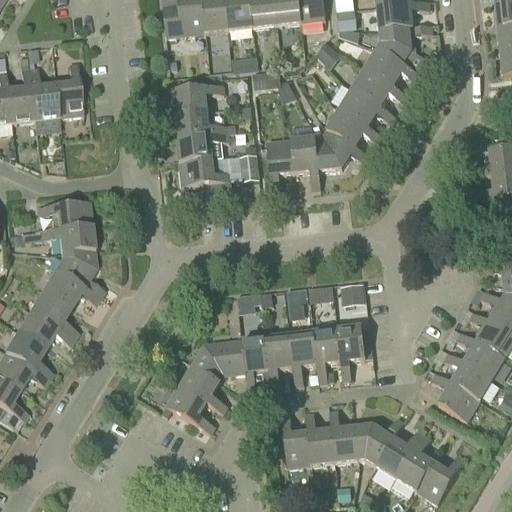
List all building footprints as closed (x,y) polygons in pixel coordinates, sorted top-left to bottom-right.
[(196,41),(192,8),(177,10),(176,0),(159,0),(165,45),(196,41)] [(228,38),(224,5),(209,7),(208,0),(191,0),(192,8),(196,41),(228,38)] [(228,38),(252,35),(247,0),(240,0),(241,3),(224,5),(228,38)] [(276,32),(272,0),(268,0),(257,1),(256,0),(247,0),(252,35),(276,32)] [(272,0),(276,32),(300,30),(296,0),(272,0)] [(296,0),(300,30),(324,27),(320,0),(296,0)] [(333,0),(336,17),(354,15),(352,0),(333,0)] [(410,11),(408,0),(374,0),(376,15),(410,11)] [(511,0),(493,0),(495,12),(511,10),(511,0)] [(412,35),(412,34),(410,19),(429,17),(428,9),(410,11),(376,15),(379,39),(412,35)] [(511,10),(495,12),(497,36),(511,34),(511,10)] [(355,16),(337,17),(338,36),(357,34),(355,16)] [(405,75),(406,74),(415,59),(413,43),(432,41),(431,32),(412,34),(412,35),(379,39),(380,50),(376,57),(405,75)] [(500,60),(511,58),(511,34),(497,36),(500,60)] [(353,35),(338,37),(338,42),(358,49),(359,37),(352,37),(353,35)] [(331,75),(342,62),(325,47),(314,60),(331,75)] [(421,84),(406,74),(405,75),(376,57),(364,77),(393,94),(401,82),(416,91),(421,84)] [(511,82),(511,58),(500,60),(503,84),(511,83),(511,82)] [(233,80),(246,78),(244,65),(231,66),(233,80)] [(69,90),(54,92),(57,125),(81,122),(77,80),(76,70),(67,71),(69,90)] [(57,125),(54,92),(38,93),(36,75),(27,76),(33,127),(57,125)] [(9,130),(33,127),(27,76),(19,77),(21,95),(6,97),(5,97),(9,130)] [(408,103),(393,94),(364,77),(351,97),(380,115),(388,101),(404,111),(408,103)] [(5,97),(6,97),(4,79),(0,79),(0,130),(9,130),(5,97)] [(254,96),(279,93),(277,79),(253,82),(254,96)] [(173,122),(206,119),(205,103),(223,101),(222,92),(170,97),(173,122)] [(395,124),(380,115),(351,97),(339,117),(367,135),(375,122),(391,132),(395,124)] [(383,145),(367,135),(339,117),(326,137),(354,156),(354,155),(363,142),(378,152),(383,145)] [(176,146),(227,140),(226,132),(208,134),(206,119),(173,122),(176,146)] [(370,165),(354,155),(354,156),(326,137),(322,144),(314,145),(318,178),(342,175),(350,162),(366,172),(370,165)] [(212,166),(210,151),(228,149),(227,140),(176,146),(179,170),(212,166)] [(320,197),(318,178),(314,145),(290,147),(294,181),(310,179),(312,198),(320,197)] [(279,182),(294,181),(290,147),(266,150),(272,202),(281,201),(279,182)] [(241,163),(256,161),(255,154),(241,156),(241,163)] [(491,181),(511,179),(511,154),(482,158),(484,174),(471,175),(472,184),(491,182),(491,181)] [(212,166),(179,170),(181,195),(259,186),(256,161),(241,163),(212,166)] [(493,206),(511,203),(511,179),(491,181),(491,182),(492,197),(474,199),(475,208),(493,206)] [(511,203),(493,206),(495,222),(476,224),(477,232),(511,228),(511,203)] [(52,237),(91,233),(88,209),(36,215),(37,222),(51,221),(52,237)] [(60,260),(93,256),(91,233),(52,237),(19,240),(20,249),(40,247),(58,245),(60,260)] [(54,278),(98,305),(103,298),(87,288),(95,275),(93,256),(60,260),(61,267),(54,278)] [(502,295),(511,294),(511,269),(481,272),(482,280),(500,279),(502,295)] [(94,312),(98,305),(54,278),(41,298),(71,316),(79,303),(94,312)] [(342,290),(346,311),(368,307),(365,287),(342,290)] [(500,309),(511,316),(511,294),(502,295),(503,304),(500,309)] [(294,296),(284,297),(285,312),(295,311),(294,296)] [(62,330),(71,316),(41,298),(29,319),(73,346),(77,339),(62,330)] [(259,301),(261,315),(262,315),(262,312),(272,311),(271,299),(259,301)] [(511,316),(500,309),(484,299),(480,306),(496,316),(487,329),(487,330),(511,344),(511,316)] [(237,318),(261,315),(259,301),(236,303),(237,318)] [(69,353),(73,346),(29,319),(16,339),(45,357),(54,344),(69,353)] [(472,320),(467,327),(474,331),(470,338),(479,343),(475,350),(503,368),(510,358),(511,353),(511,344),(511,345),(502,339),(487,330),(487,329),(472,320)] [(340,369),(339,369),(341,388),(350,387),(348,368),(364,367),(360,333),(336,336),(340,369)] [(324,371),(339,369),(340,369),(336,336),(312,339),(316,372),(315,372),(317,391),(326,390),(324,371)] [(37,371),(45,357),(16,339),(4,359),(48,387),(52,380),(37,371)] [(301,374),(315,372),(316,372),(312,339),(288,342),(292,375),(294,393),(302,392),(301,374)] [(475,350),(459,340),(454,348),(470,357),(462,370),(462,371),(491,388),(503,368),(475,350)] [(277,376),(292,375),(288,342),(264,344),(268,377),(269,396),(279,395),(277,376)] [(253,379),(268,377),(264,344),(240,347),(244,380),(243,380),(245,399),(255,398),(253,379)] [(223,383),(243,380),(244,380),(240,347),(203,351),(190,372),(218,390),(223,383)] [(43,394),(48,387),(4,359),(0,365),(0,385),(20,398),(28,385),(43,394)] [(462,371),(462,370),(446,360),(442,368),(458,378),(450,391),(449,391),(478,409),(491,388),(462,371)] [(211,402),(218,390),(190,372),(177,393),(206,410),(221,420),(226,412),(211,402)] [(449,391),(450,391),(434,381),(429,389),(445,399),(437,412),(465,430),(478,409),(449,391)] [(12,411),(20,398),(0,385),(0,413),(22,428),(27,420),(12,411)] [(198,423),(206,410),(177,393),(165,413),(209,441),(213,433),(198,423)] [(338,417),(329,418),(332,437),(335,471),(359,468),(356,434),(340,436),(338,417)] [(335,471),(332,437),(316,439),(314,420),(305,421),(307,440),(311,473),(335,471)] [(311,473),(307,440),(292,441),(290,422),(280,423),(286,476),(311,473)] [(395,425),(392,430),(400,435),(403,430),(395,425)] [(397,440),(400,435),(392,430),(389,435),(397,440)] [(372,433),(356,434),(359,468),(364,468),(374,474),(392,445),(372,433)] [(395,487),(423,442),(416,438),(406,454),(393,446),(392,445),(374,474),(395,487)] [(416,500),(433,471),(420,463),(430,447),(423,442),(395,487),(416,500)] [(433,471),(416,500),(435,511),(436,511),(464,468),(456,463),(447,479),(433,471)]
